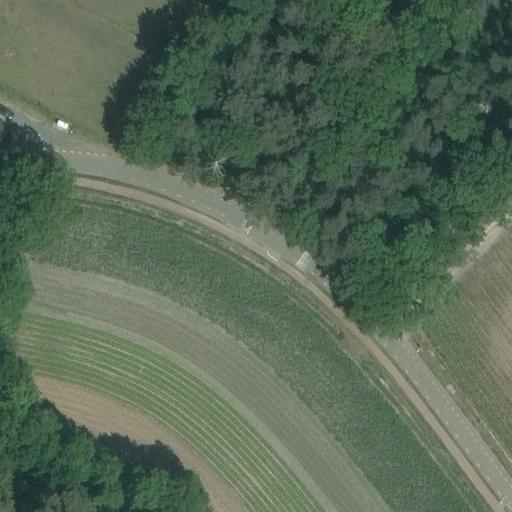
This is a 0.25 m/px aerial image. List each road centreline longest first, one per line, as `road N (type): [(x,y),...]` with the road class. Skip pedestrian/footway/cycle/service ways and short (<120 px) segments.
road 1 (tertiary): [(511,503),(390,342),(271,241)]
road 2 (unclassified): [(271,241),(430,0)]
road 3 (tertiary): [(271,241),(166,187),(40,164)]
road 4 (track): [(511,207),(390,342)]
